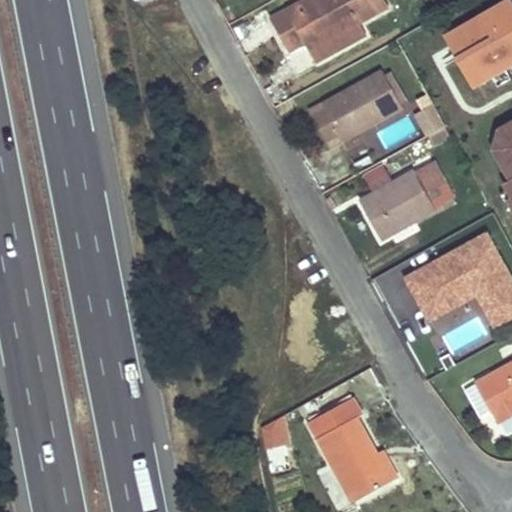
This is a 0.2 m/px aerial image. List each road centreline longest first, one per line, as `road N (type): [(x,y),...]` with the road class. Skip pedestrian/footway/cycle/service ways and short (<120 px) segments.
road 1 (residential): [(201,0),(432,423),(458,452),(508,485)]
road 2 (motorway): [(141,511),(43,0)]
road 3 (motorway): [(0,195),(60,511)]
